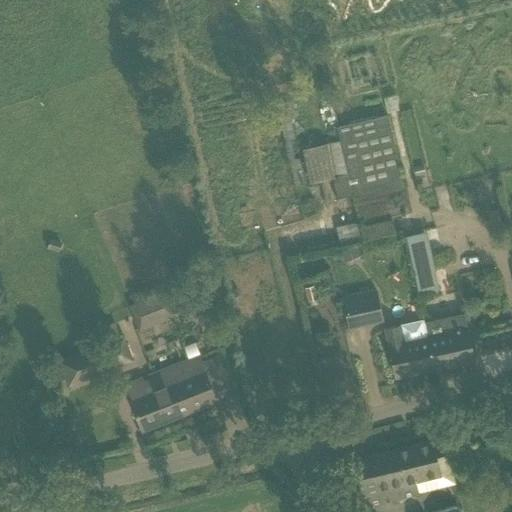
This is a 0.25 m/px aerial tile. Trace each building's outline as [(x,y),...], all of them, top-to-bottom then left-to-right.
[(405,191),(387,116),(336,128),(347,174),(348,175),(347,175),(353,203),(405,191)] [(412,213),(410,205),(402,207),(403,215),(412,213)] [(360,227),(363,241),(395,233),(391,220),(360,227)] [(62,243),(50,239),(47,249),(59,253),(62,243)] [(345,263),(360,257),(355,246),(341,252),(345,263)] [(439,294),(430,252),(410,257),(413,271),(419,298),(439,294)] [(378,288),(343,295),(351,328),(385,320),(378,288)] [(165,292),(128,306),(138,332),(175,318),(165,292)] [(187,298),(192,317),(211,312),(206,293),(187,298)] [(437,319),(424,322),(436,370),(475,361),(465,313),(437,319)] [(395,378),(436,370),(424,322),(424,319),(401,324),(401,326),(384,329),(395,378)] [(57,361),(68,387),(94,377),(83,351),(57,361)] [(161,374),(178,416),(216,401),(199,359),(161,374)] [(178,416),(161,374),(150,378),(155,392),(131,402),(142,430),(178,416)] [(57,391),(43,395),(46,408),(60,405),(57,391)] [(353,502),(355,510),(418,494),(415,482),(441,476),(433,441),(343,463),(345,470),(331,473),(339,505),(353,502)]
